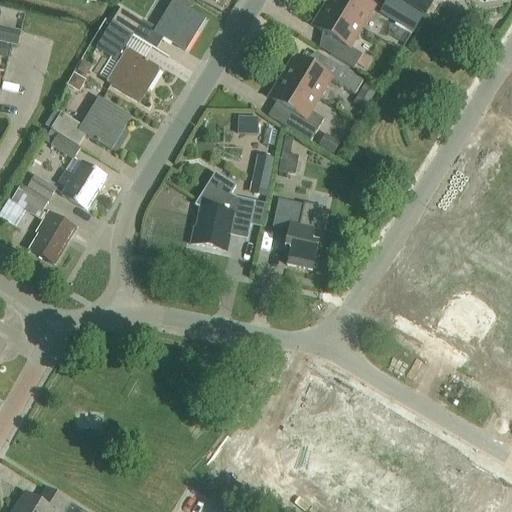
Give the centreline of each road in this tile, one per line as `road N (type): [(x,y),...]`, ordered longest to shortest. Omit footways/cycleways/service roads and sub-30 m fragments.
road 1 (unclassified): [(324,353),(511,49)]
road 2 (unclassified): [(261,0),(136,206),(121,266),(138,314)]
road 3 (unclassified): [(511,460),(324,353)]
road 4 (unclassified): [(324,353),(138,314)]
